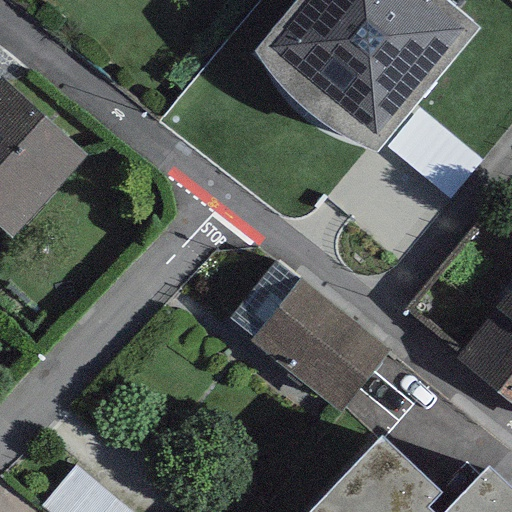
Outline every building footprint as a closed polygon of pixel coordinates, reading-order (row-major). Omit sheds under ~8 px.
[(474,38),(429,0),(301,0),(254,56),(373,156),(474,38)] [(87,158),(2,80),(0,81),(0,229),(12,241),(87,158)] [(392,154),(453,207),(483,172),(423,120),(392,154)] [(387,354),(299,282),(250,342),(338,413),(387,354)] [(511,322),(511,290),(496,309),(511,322)] [(511,322),(496,309),(453,361),(511,409),(511,322)] [(441,498),(382,440),(313,511),(511,511),(511,494),(487,472),(451,511),(428,511),(441,498)] [(121,511),(80,475),(47,511),(121,511)]
